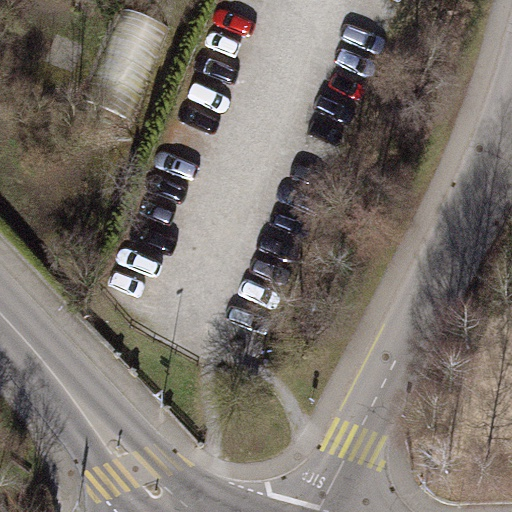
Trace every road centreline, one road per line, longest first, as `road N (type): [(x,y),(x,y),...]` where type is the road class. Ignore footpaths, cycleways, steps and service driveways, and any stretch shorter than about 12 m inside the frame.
road 1 (unclassified): [(323,511),(469,215),(511,106)]
road 2 (secondary): [(0,311),(136,468),(192,511)]
